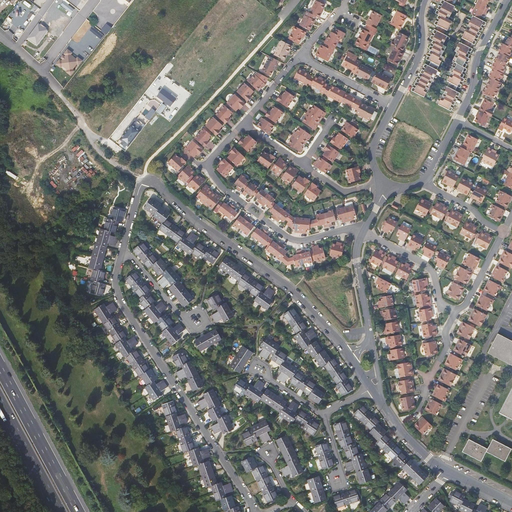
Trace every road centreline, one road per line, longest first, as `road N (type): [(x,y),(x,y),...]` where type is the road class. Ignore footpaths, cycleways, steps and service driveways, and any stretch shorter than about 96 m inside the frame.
road 1 (residential): [(347,351),(290,288),(158,182),(138,185),(121,253)]
road 2 (residential): [(121,253),(119,296),(252,511)]
road 3 (unknown): [(437,464),(490,372),(486,348),(511,299)]
road 4 (residential): [(361,232),(289,238),(222,188),(207,164)]
road 5 (motorway): [(78,511),(0,367)]
road 6 (unclassified): [(92,140),(65,100),(0,35)]
road 7 (unclassified): [(456,120),(507,0)]
road 8 (residential): [(454,312),(437,298),(425,265),(361,232)]
road 9 (motorway): [(0,402),(59,511)]
